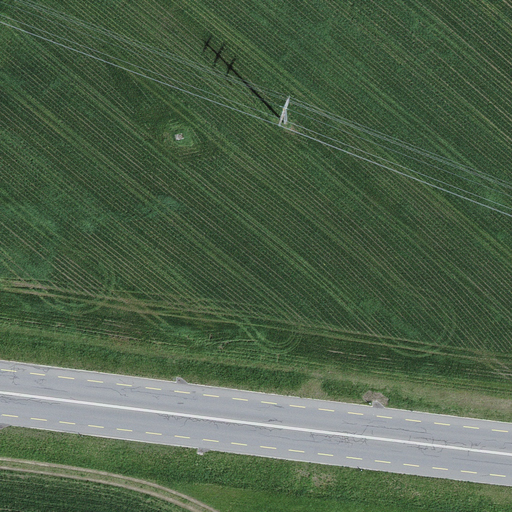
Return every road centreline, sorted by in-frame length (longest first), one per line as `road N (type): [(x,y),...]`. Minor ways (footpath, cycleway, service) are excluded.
road 1 (primary): [(0,391),(511,454)]
road 2 (track): [(198,511),(100,482),(0,468)]
